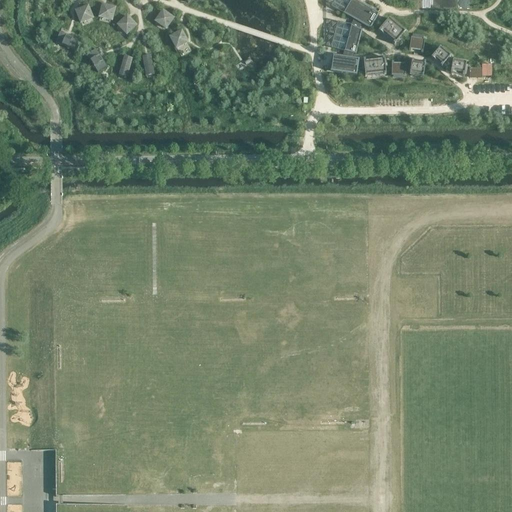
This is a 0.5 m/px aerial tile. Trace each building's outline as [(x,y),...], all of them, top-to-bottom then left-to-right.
[(353,22),(352,23),(360,27),(361,25),(370,30),(379,15),(353,0),(343,0),(337,11),(354,20),(353,22)] [(115,9),(105,6),(103,6),(99,18),(111,21),(112,21),(115,9)] [(88,7),(78,11),(76,12),(81,23),(92,19),(92,18),(88,7)] [(156,22),(166,29),(167,27),(173,19),(163,11),(156,22)] [(136,26),(128,18),(127,17),(118,25),(127,35),(136,26)] [(405,33),(404,32),(403,32),(395,25),(390,21),(391,20),(389,19),(378,32),(380,33),(381,32),(394,43),(393,44),(394,46),(405,33)] [(344,54),(344,55),(352,57),(352,56),(353,54),(356,55),(362,31),(359,30),(359,29),(360,27),(352,23),(352,24),(350,27),(344,25),(337,50),(344,52),(344,54)] [(176,49),(177,48),(187,43),(186,40),(181,32),(170,38),(176,49)] [(79,41),(73,38),(60,33),(56,43),(75,51),(79,41)] [(411,38),(409,52),(410,52),(411,50),(421,51),(421,53),(421,54),(423,54),(425,40),(423,40),(412,39),(412,38),(411,38)] [(440,48),(431,59),(432,60),(434,58),(438,62),(442,65),(440,67),(442,68),(451,57),(449,56),(445,53),(441,49),(440,48)] [(104,61),(96,49),(87,56),(98,73),(107,67),(104,61)] [(352,57),(344,55),(343,58),(337,57),(332,57),(330,72),(334,73),(357,76),(359,61),(352,59),(352,57)] [(133,59),(132,58),(125,56),(124,56),(118,75),(119,75),(126,77),(127,78),(133,59)] [(151,56),(150,56),(143,57),(142,57),(146,77),(154,75),(151,56)] [(365,60),(363,61),(365,77),(367,77),(367,76),(384,75),(386,75),(384,58),(382,59),(382,61),(365,63),(365,60)] [(426,63),(424,63),(424,65),(418,64),(413,64),(414,61),(412,61),(412,62),(410,75),(411,75),(412,75),(422,76),(422,77),(423,77),(426,63)] [(466,63),(465,63),(459,63),(454,62),(454,61),(453,61),(450,75),(452,75),(452,73),(458,74),(463,74),(462,77),(464,77),(464,76),(466,63)] [(394,62),(392,62),(392,76),(393,76),(393,75),(404,76),(405,76),(406,62),(404,62),(404,65),(394,65),(394,62)] [(430,98),(404,99),(404,106),(430,106),(430,98)] [(241,419),(313,418),(312,367),(240,368),(241,419)] [(352,408),(368,408),(367,378),(352,378),(352,408)] [(186,433),(187,471),(198,471),(197,433),(186,433)] [(43,454),(29,454),(30,464),(24,464),(25,484),(44,483),(43,454)]
